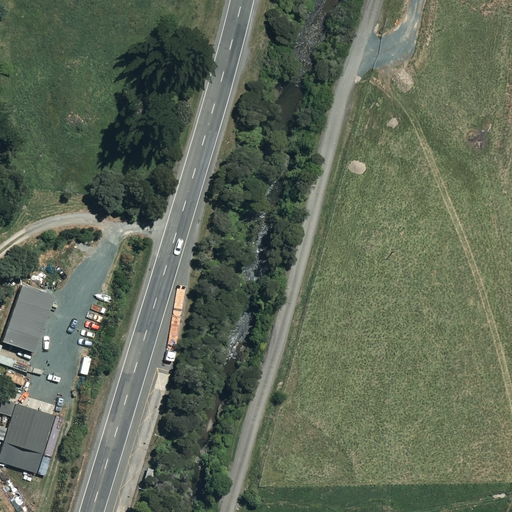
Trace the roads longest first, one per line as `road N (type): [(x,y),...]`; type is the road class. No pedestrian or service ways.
road 1 (trunk): [(227,0),(72,511)]
road 2 (unclassified): [(229,511),(375,0)]
